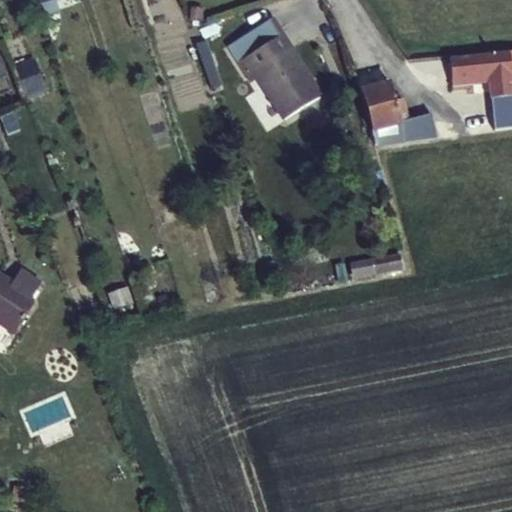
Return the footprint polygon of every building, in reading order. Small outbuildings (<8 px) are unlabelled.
[(287,118),(323,95),(275,17),(231,43),(248,73),(256,68),(287,118)] [(511,50),(448,60),(452,85),(473,82),(473,79),(487,77),(490,99),(511,95),(511,50)] [(35,59),(17,64),(26,98),(44,93),(35,59)] [(435,136),(428,115),(398,123),(397,117),(403,115),(400,103),(393,105),(388,86),(357,91),(372,146),(435,136)] [(0,116),(5,131),(30,122),(24,107),(0,116)] [(0,323),(13,332),(32,304),(31,297),(40,284),(20,270),(11,283),(0,275),(0,323)]
